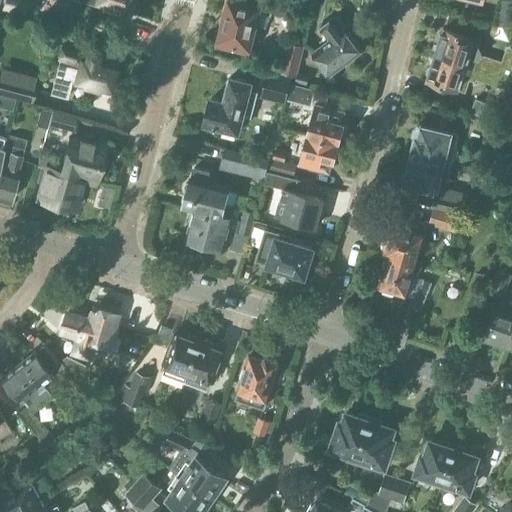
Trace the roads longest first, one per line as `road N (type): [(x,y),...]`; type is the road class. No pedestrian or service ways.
road 1 (residential): [(326,333),(410,0)]
road 2 (residential): [(121,263),(187,0)]
road 3 (residential): [(326,333),(121,263)]
road 4 (residential): [(511,395),(326,333)]
road 5 (residential): [(253,511),(279,473),(326,333)]
road 6 (residential): [(0,228),(121,263)]
